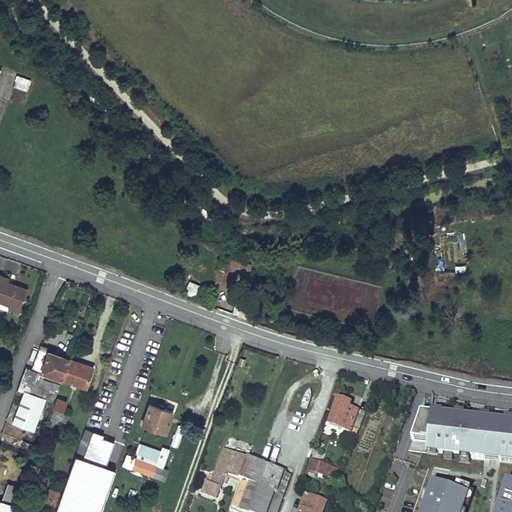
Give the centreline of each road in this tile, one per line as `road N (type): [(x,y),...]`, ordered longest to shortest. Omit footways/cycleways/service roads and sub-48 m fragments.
road 1 (unclassified): [(60,262),(287,345),(511,395)]
road 2 (unknown): [(238,328),(178,511)]
road 3 (residential): [(60,262),(0,412)]
road 4 (unknown): [(153,297),(113,426)]
